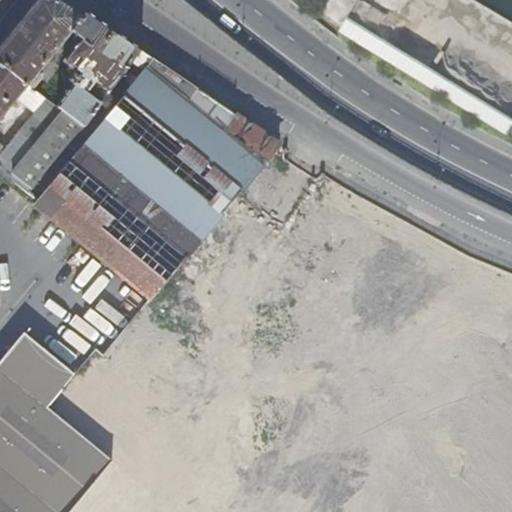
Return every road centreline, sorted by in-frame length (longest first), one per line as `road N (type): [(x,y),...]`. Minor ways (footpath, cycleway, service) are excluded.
road 1 (secondary): [(123,0),(315,130),(511,237)]
road 2 (secondary): [(216,0),(385,120),(511,189)]
